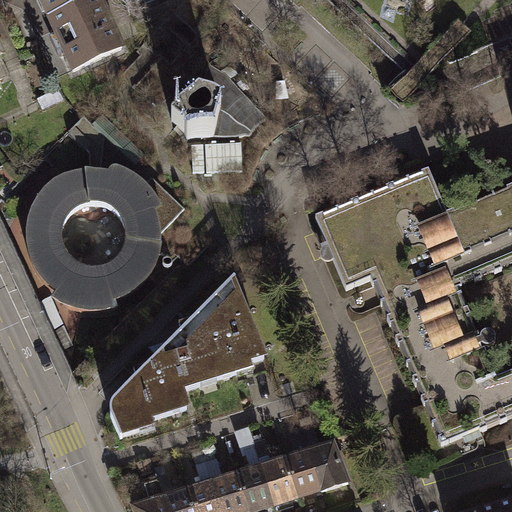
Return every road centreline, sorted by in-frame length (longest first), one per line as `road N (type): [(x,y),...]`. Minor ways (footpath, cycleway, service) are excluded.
road 1 (trunk): [(0,422),(412,0)]
road 2 (trunk): [(371,0),(44,317),(0,338)]
road 3 (residential): [(100,511),(0,296)]
road 4 (residential): [(368,511),(511,467)]
